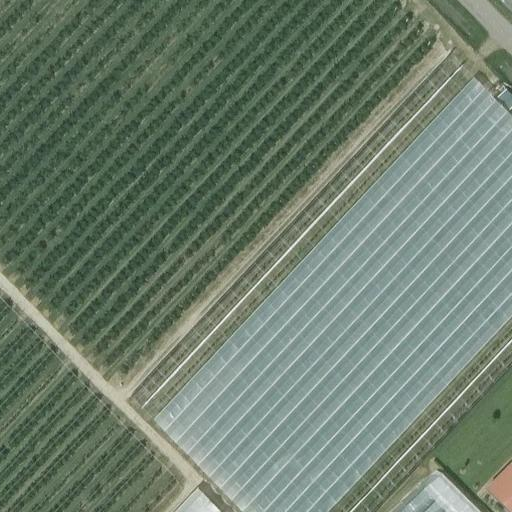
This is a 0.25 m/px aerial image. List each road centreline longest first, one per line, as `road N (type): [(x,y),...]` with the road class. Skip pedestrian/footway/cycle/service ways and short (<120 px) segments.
road 1 (track): [(114,402),(448,45),(405,0)]
road 2 (track): [(223,511),(0,284)]
